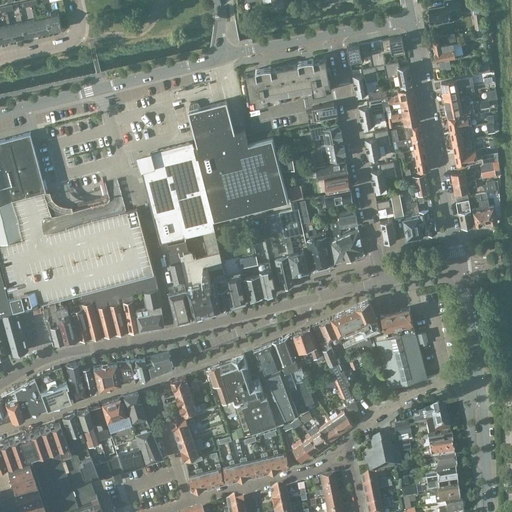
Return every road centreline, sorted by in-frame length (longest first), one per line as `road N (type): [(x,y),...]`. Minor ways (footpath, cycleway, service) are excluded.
road 1 (residential): [(172,334),(141,204),(101,87)]
road 2 (residential): [(375,257),(333,35)]
road 3 (residential): [(452,240),(412,18)]
road 4 (residential): [(144,380),(298,323),(301,300)]
road 5 (residential): [(172,334),(46,358),(0,385)]
road 6 (residential): [(343,450),(411,394),(474,377)]
road 7 (residential): [(0,431),(144,380)]
road 8 (residential): [(489,511),(474,377)]
road 9 (residential): [(301,300),(172,334)]
road 10 (residential): [(187,500),(144,380)]
road 11 (unclassified): [(101,87),(223,58)]
